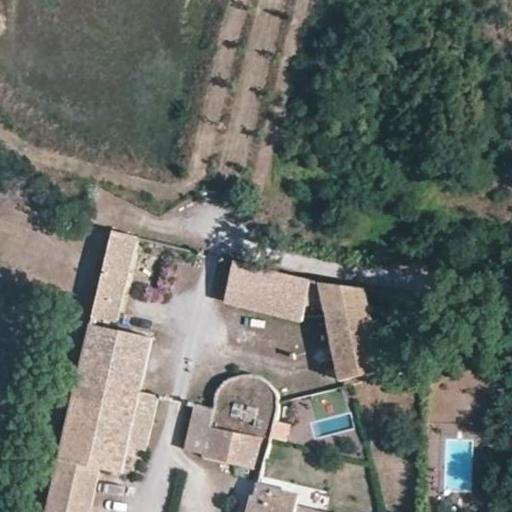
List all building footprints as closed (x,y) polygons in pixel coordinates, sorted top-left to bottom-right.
[(119,322),(139,238),(114,232),(94,316),(119,322)] [(303,320),(304,316),(313,280),(236,261),(227,301),(301,319),(303,320)] [(368,288),(320,281),(327,311),(344,380),(385,371),(368,288)] [(346,387),(344,380),(327,311),(304,316),(303,320),(301,319),(306,344),(290,349),(301,397),(346,387)] [(155,338),(93,324),(47,511),(91,511),(101,469),(124,473),(130,447),(147,451),(161,395),(143,391),(155,338)] [(213,427),(215,409),(197,405),(187,448),(203,453),(202,457),(256,469),(264,439),(213,427)] [(330,511),(258,495),(252,493),(247,511),(330,511)]
